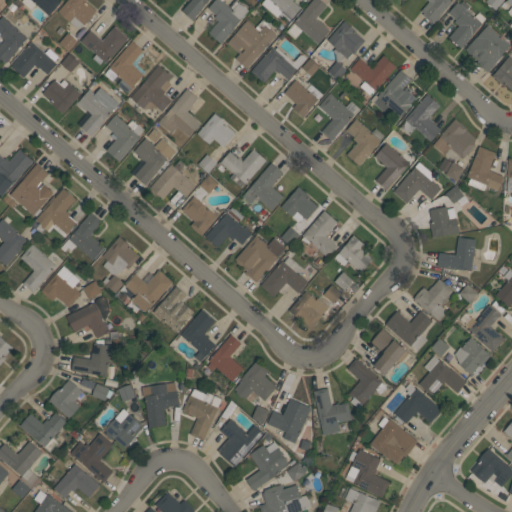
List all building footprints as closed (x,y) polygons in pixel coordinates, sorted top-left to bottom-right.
[(22,0),(57,0),(60,2),(49,15),(36,4),(31,9),(21,1),(22,0)] [(96,11),(83,26),(75,27),(57,11),(66,0),(85,0),(88,2),(87,3),(96,11)] [(208,0),(204,5),(192,19),(182,11),(190,0),(208,0)] [(248,10),(232,29),(220,43),(208,32),(218,21),(214,17),(215,15),(207,8),(213,0),(221,0),(232,9),(238,1),(248,10)] [(260,4),(263,0),(292,0),(292,1),(300,8),(290,19),(281,12),(276,18),(260,4)] [(318,44),(302,31),(294,39),(286,32),(304,10),(304,9),(311,0),(320,0),(327,5),(315,18),(329,30),(318,44)] [(453,0),(432,23),(422,14),(423,13),(421,10),(429,1),(427,0),(453,0)] [(482,23),(472,34),(473,34),(461,48),(448,37),(458,25),(454,22),(456,20),(448,13),(457,2),(459,4),(462,0),(469,6),(466,9),(474,16),(478,12),(485,18),(481,22),(482,23)] [(504,0),(495,10),(485,1),(485,0),(504,0)] [(28,38),(6,63),(0,57),(0,44),(4,40),(0,36),(1,34),(0,33),(0,18),(2,16),(28,38)] [(247,69),(235,58),(239,53),(226,43),(247,20),(255,27),(264,17),(279,29),(275,33),(276,34),(269,43),(268,42),(260,52),(260,53),(247,69)] [(335,53),(332,51),(336,47),(327,40),(344,20),(356,31),(355,32),(364,40),(353,53),(352,52),(347,58),(344,55),(338,62),(336,61),(335,53)] [(487,72),(476,63),(478,60),(474,57),(473,58),(464,50),(476,36),(476,37),(487,25),(510,45),(487,72)] [(128,37),(106,63),(90,49),(90,50),(80,42),(90,29),(102,40),(115,26),(128,37)] [(78,41),(68,52),(58,43),(68,32),(78,41)] [(47,74),(39,67),(38,68),(34,65),(23,78),(10,66),(32,41),(45,53),(49,48),(58,56),(54,61),(57,63),(47,74)] [(132,88),(117,75),(112,81),(104,74),(109,68),(108,67),(132,41),(143,51),(132,63),(144,74),(132,88)] [(272,46),(275,49),(277,47),(292,60),(295,60),(300,55),(303,54),(306,57),(287,79),(279,72),(278,73),(275,70),(263,82),(250,71),(272,46)] [(79,62),(70,72),(60,63),(69,53),(79,62)] [(396,66),(375,90),(374,89),(369,95),(359,86),(364,81),(350,69),(360,58),(368,65),(369,64),(372,67),(383,55),(396,66)] [(511,90),(505,84),(504,86),(492,76),(504,61),(503,61),(509,55),(511,57),(511,90)] [(301,67),(310,57),(319,65),(311,75),(301,67)] [(326,72),(336,61),(338,62),(346,70),(336,80),(326,72)] [(143,108),(130,97),(137,89),(138,89),(147,78),(147,77),(158,64),(171,75),(166,80),(171,84),(164,93),(172,100),(162,111),(157,107),(143,108)] [(416,98),(400,116),(377,96),(400,69),(411,79),(402,89),(403,90),(405,88),(416,98)] [(63,113),(50,102),(51,101),(42,93),(54,79),(55,80),(56,79),(60,83),(63,79),(68,83),(69,83),(80,93),(63,113)] [(303,117),(292,107),(295,103),(294,102),(294,101),(284,93),(295,79),(318,99),(308,110),(308,111),(303,117)] [(91,136),(80,127),(91,114),(90,113),(90,112),(78,102),(89,89),(95,94),(100,87),(119,103),(103,121),(104,121),(91,136)] [(201,123),(189,137),(177,127),(171,133),(158,121),(165,114),(175,102),(187,88),(198,98),(187,111),(201,123)] [(330,93),(354,114),(331,141),(320,131),(332,119),(330,117),(330,116),(318,106),(330,93)] [(440,129),(430,141),(414,127),(408,134),(400,126),(406,120),(405,119),(426,94),(440,105),(429,118),(433,121),(433,122),(440,129)] [(223,146),(220,143),(217,147),(214,147),(208,143),(196,133),(214,113),(227,124),(226,125),(235,133),(223,146)] [(105,126),(115,114),(127,124),(132,119),(144,129),(139,135),(140,136),(119,161),(106,150),(117,137),(113,133),(105,126)] [(450,147),(444,154),(433,144),(440,136),(439,136),(455,118),(467,128),(466,130),(476,139),(473,142),(475,144),(462,158),(450,147)] [(359,166),(346,154),(357,142),(353,138),(354,137),(346,130),(356,119),(371,132),(375,128),(383,135),(380,139),(380,140),(371,151),(371,152),(359,166)] [(175,151),(145,185),(134,175),(146,162),(134,151),(145,138),(154,146),(161,138),(175,151)] [(386,190),(375,180),(386,167),(381,163),(382,162),(374,156),(386,142),(410,163),(386,190)] [(466,177),(479,146),(496,152),(489,170),(503,176),(497,190),(486,185),(484,191),(467,184),(470,178),(466,177)] [(266,160),(245,184),(220,162),(229,151),(238,159),(239,158),(242,161),(253,148),(266,160)] [(0,155),(4,159),(5,158),(9,161),(19,149),(33,161),(2,197),(0,195),(0,155)] [(197,164),(206,154),(216,163),(208,173),(197,164)] [(271,186),(283,196),(271,211),(256,197),(251,203),(242,196),(260,176),(259,175),(271,162),(283,172),(271,186)] [(441,187),(431,199),(418,188),(406,202),(393,191),(419,162),(431,172),(431,179),(441,187)] [(445,174),(452,162),(463,168),(456,181),(445,174)] [(41,182),(53,192),(33,215),(10,194),(25,177),(24,177),(37,163),(48,173),(41,182)] [(186,197),(173,187),(162,199),(149,188),(170,164),(182,174),(182,173),(196,185),(186,197)] [(199,185),(208,174),(218,183),(208,194),(199,185)] [(445,193),(455,185),(467,200),(461,206),(457,200),(453,203),(445,193)] [(306,219),(303,216),(298,222),(280,206),(286,200),(296,189),(296,188),(298,186),(310,197),(309,198),(318,206),(306,219)] [(66,234),(53,223),(47,230),(35,220),(42,211),(43,211),(52,201),(50,199),(53,196),(54,197),(63,188),(76,199),(66,210),(70,214),(68,216),(76,223),(66,234)] [(201,236),(189,225),(193,221),(181,210),(193,196),(218,217),(201,236)] [(459,232),(449,234),(449,233),(437,236),(437,237),(432,238),(429,222),(431,221),(429,210),(446,206),(447,209),(453,207),(459,232)] [(243,216),(238,222),(251,234),(241,245),(233,238),(232,239),(227,236),(217,247),(205,237),(232,207),(243,216)] [(337,222),(325,235),(337,246),(327,257),(302,235),(324,210),(337,222)] [(91,235),(105,247),(93,260),(69,238),(80,226),(79,225),(91,211),(102,222),(91,235)] [(27,239),(24,243),(25,243),(6,265),(0,259),(0,245),(4,241),(0,238),(1,237),(0,236),(0,220),(2,218),(27,239)] [(280,237),(289,226),(299,235),(290,246),(280,237)] [(256,283),(245,273),(247,270),(241,265),(240,265),(236,262),(236,260),(234,259),(256,234),(267,245),(274,238),(285,248),(278,256),(279,257),(256,283)] [(360,273),(348,261),(343,266),(334,257),(349,240),(348,240),(353,235),(364,245),(360,248),(372,259),(360,273)] [(115,275),(114,274),(113,275),(102,265),(107,260),(102,255),(119,236),(130,246),(129,247),(139,256),(127,269),(125,267),(121,272),(119,271),(115,275)] [(437,266),(439,252),(455,255),(458,237),(475,239),(471,270),(457,268),(457,269),(437,266)] [(33,293),(22,283),(34,270),(32,269),(33,269),(20,257),(31,244),(56,266),(33,293)] [(260,285),(282,260),(283,262),(288,256),(301,267),(296,273),(298,274),(298,273),(308,282),(298,293),(286,282),(273,297),(260,285)] [(69,307),(56,296),(52,300),(50,299),(42,293),(42,292),(40,291),(56,273),(63,265),(79,279),(73,287),(81,293),(69,307)] [(495,295),(507,280),(503,276),(509,269),(511,271),(511,302),(508,307),(495,295)] [(173,282),(151,307),(150,306),(145,312),(131,300),(136,295),(124,285),(134,274),(142,280),(149,272),(153,276),(159,270),(173,282)] [(334,282),(342,272),(352,280),(344,290),(334,282)] [(105,284),(113,275),(114,274),(115,275),(124,283),(115,293),(105,284)] [(439,321),(431,314),(430,314),(413,298),(415,297),(414,296),(421,288),(422,289),(423,287),(427,291),(439,278),(453,291),(440,305),(447,311),(439,321)] [(94,280),(101,291),(89,299),(82,288),(94,280)] [(459,293),(467,284),(477,292),(469,302),(459,293)] [(181,300),(194,311),(176,332),(175,331),(173,331),(171,329),(171,327),(153,312),(176,286),(186,295),(181,300)] [(288,310),(305,290),(315,299),(310,306),(321,315),(310,328),(288,310)] [(82,328),(74,332),(66,316),(95,301),(96,299),(98,297),(102,296),(107,298),(109,310),(104,320),(109,331),(97,337),(92,327),(84,331),(82,328)] [(493,352),(467,330),(469,328),(464,324),(471,317),(475,321),(481,315),(480,314),(489,304),(500,314),(490,326),(505,338),(493,352)] [(205,357),(204,356),(200,361),(194,357),(198,352),(197,352),(199,350),(180,334),(201,309),(214,320),(204,333),(208,337),(207,338),(215,345),(205,357)] [(410,322),(420,310),(432,320),(421,333),(427,339),(416,351),(385,324),(396,311),(410,322)] [(385,374),(374,365),(384,353),(371,342),(382,329),(395,340),(406,350),(406,351),(410,354),(404,361),(396,362),(385,374)] [(208,360),(219,348),(219,347),(231,334),(241,343),(230,356),(232,357),(231,358),(243,368),(232,381),(215,367),(212,371),(206,366),(210,362),(208,360)] [(0,335),(13,347),(5,356),(6,357),(0,364),(0,335)] [(454,354),(460,347),(461,348),(471,337),(476,342),(487,352),(488,352),(491,354),(480,367),(479,365),(471,374),(460,365),(454,354)] [(430,348),(439,338),(449,346),(440,356),(430,348)] [(71,370),(74,356),(90,359),(91,352),(92,352),(94,343),(111,345),(106,376),(71,370)] [(432,395),(418,383),(429,371),(423,366),(433,355),(439,360),(440,359),(450,369),(451,368),(466,381),(457,392),(444,381),(432,395)] [(361,405),(382,383),(356,359),(347,368),(360,380),(349,393),(361,405)] [(276,387),(263,400),(252,391),(245,399),(242,396),(241,397),(236,392),(237,391),(234,389),(241,380),(240,379),(256,361),(268,371),(264,376),(276,387)] [(69,418),(48,399),(59,386),(61,388),(68,379),(82,391),(73,401),(79,406),(69,418)] [(166,424),(148,427),(144,395),(142,396),(141,387),(174,382),(175,390),(177,390),(179,405),(168,407),(169,408),(163,409),(166,424)] [(92,395),(96,383),(109,387),(104,400),(92,395)] [(429,422),(416,411),(406,423),(394,413),(409,395),(406,392),(407,390),(404,388),(409,383),(415,389),(416,387),(441,409),(429,422)] [(118,389),(130,384),(135,397),(123,402),(118,389)] [(181,411),(189,394),(191,395),(193,388),(205,394),(206,391),(221,398),(217,407),(218,407),(203,440),(189,434),(197,418),(181,411)] [(351,419),(338,422),(339,431),(323,435),(313,391),(327,388),(331,405),(337,403),(338,404),(348,402),(351,419)] [(272,410),(282,415),(289,399),(310,407),(294,443),(282,437),(285,432),(267,424),(272,410)] [(251,418),(257,405),(269,410),(263,423),(251,418)] [(123,408),(128,413),(142,425),(133,435),(135,436),(125,448),(104,430),(115,418),(123,408)] [(20,425),(31,413),(42,423),(46,418),(48,420),(55,412),(66,421),(52,437),(58,442),(50,451),(20,425)] [(397,463),(390,458),(389,459),(369,444),(382,427),(377,424),(384,416),(388,419),(389,418),(417,441),(405,457),(403,455),(397,463)] [(233,466),(220,455),(221,454),(217,450),(228,438),(220,431),(230,419),(246,433),(254,424),(263,432),(233,466)] [(511,438),(503,431),(511,420),(511,459),(506,454),(511,447),(511,438)] [(84,445),(86,443),(89,445),(100,433),(112,444),(101,457),(102,458),(99,460),(112,472),(103,482),(70,453),(80,441),(84,445)] [(42,452),(28,468),(32,472),(26,480),(10,466),(10,467),(0,458),(0,447),(4,443),(17,454),(18,452),(19,453),(29,441),(42,452)] [(282,452),(280,453),(288,464),(280,470),(281,470),(269,479),(253,490),(246,479),(260,469),(249,454),(263,444),(265,447),(274,441),(282,452)] [(484,482),(472,471),(481,461),(478,458),(488,447),(511,468),(511,474),(501,487),(493,480),(496,476),(493,473),(484,482)] [(382,497),(352,483),(353,482),(345,478),(353,461),(348,459),(352,451),(357,453),(359,448),(380,459),(375,469),(377,470),(375,474),(390,481),(382,497)] [(286,470),(298,462),(301,467),(303,465),(307,470),(304,471),(305,473),(293,481),(286,470)] [(100,484),(89,497),(77,487),(73,491),(71,489),(65,497),(54,488),(74,463),(85,473),(86,472),(100,484)] [(0,464),(9,472),(0,482),(0,464)] [(11,489),(19,479),(30,488),(21,498),(11,489)] [(296,484),(300,496),(306,494),(310,507),(294,511),(261,511),(259,505),(265,503),(261,492),(263,492),(263,489),(281,484),(283,488),(296,484)] [(348,511),(353,503),(344,499),(349,488),(359,492),(372,498),(373,497),(380,501),(374,511),(348,511)] [(162,511),(154,504),(168,492),(175,499),(180,503),(184,500),(186,502),(186,501),(193,508),(193,509),(194,511),(192,511),(162,511)] [(33,511),(46,493),(73,511),(33,511)] [(322,511),(326,503),(338,507),(336,511),(322,511)]
